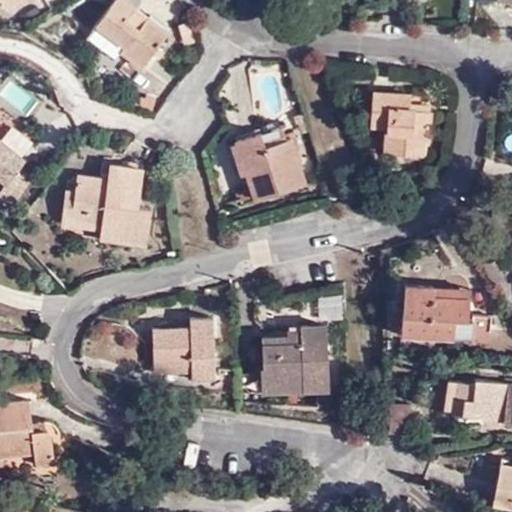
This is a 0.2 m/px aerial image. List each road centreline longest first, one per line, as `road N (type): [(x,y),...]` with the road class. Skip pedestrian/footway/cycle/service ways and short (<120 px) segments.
road 1 (residential): [(461,61),(471,77),(469,156),(437,211),(398,228),(90,302),(66,322),(58,356),(69,391),(100,409),(347,450),(374,468)]
road 2 (residential): [(239,29),(461,61)]
